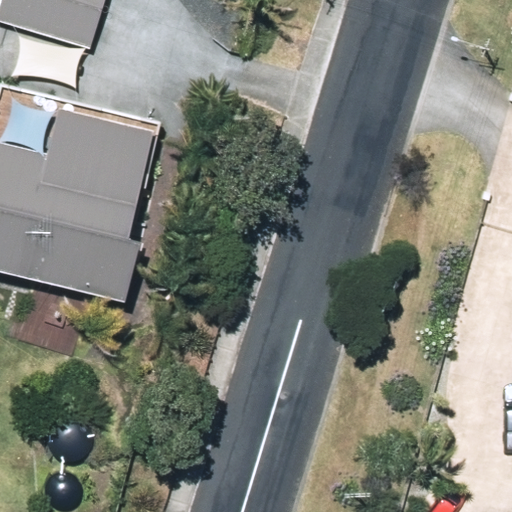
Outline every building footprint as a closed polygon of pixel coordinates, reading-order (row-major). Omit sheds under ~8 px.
[(118,0),(18,0),(8,33),(100,61),(118,0)] [(168,113),(192,116),(197,87),(173,82),(168,113)] [(0,295),(144,328),(176,181),(10,145),(5,165),(0,163),(0,295)] [(16,407),(65,422),(81,366),(32,351),(16,407)] [(466,511),(490,447),(460,436),(433,511),(466,511)]
